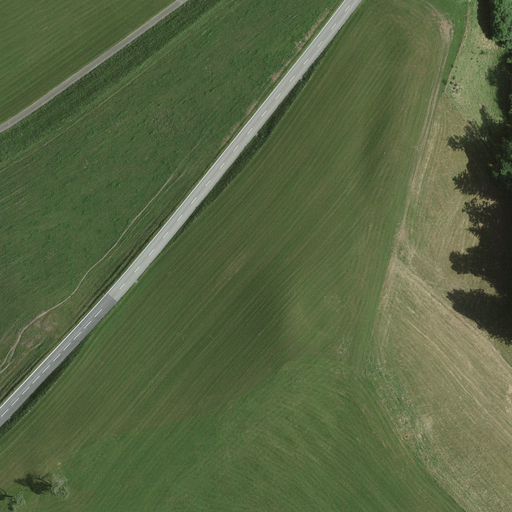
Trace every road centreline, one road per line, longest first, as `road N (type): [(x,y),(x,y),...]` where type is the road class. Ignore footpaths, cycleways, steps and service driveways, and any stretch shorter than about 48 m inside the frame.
road 1 (tertiary): [(0,422),(126,286),(355,0)]
road 2 (track): [(0,128),(181,0)]
